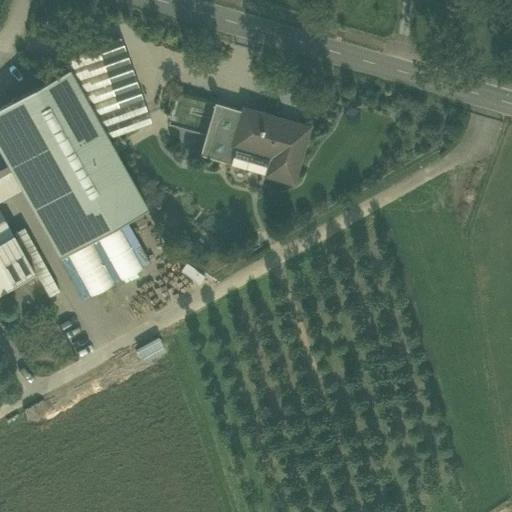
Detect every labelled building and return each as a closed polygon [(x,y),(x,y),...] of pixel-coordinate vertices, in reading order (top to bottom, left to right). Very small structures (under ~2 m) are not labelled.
[(62,58),(67,68),(68,68),(107,137),(151,122),(121,37),(62,58)] [(147,207),(107,137),(68,68),(67,68),(0,106),(0,109),(77,247),(147,207)] [(202,153),(233,162),(240,138),(238,138),(246,110),(218,101),(202,153)] [(238,138),(240,138),(277,149),(270,173),(295,180),(310,127),(247,108),(246,110),(238,138)] [(77,247),(0,109),(0,149),(10,168),(0,173),(0,198),(21,187),(59,256),(77,247)] [(233,162),(270,173),(277,149),(240,138),(233,162)] [(4,220),(0,222),(0,240),(12,233),(4,220)] [(0,240),(0,290),(34,272),(12,233),(0,240)]
